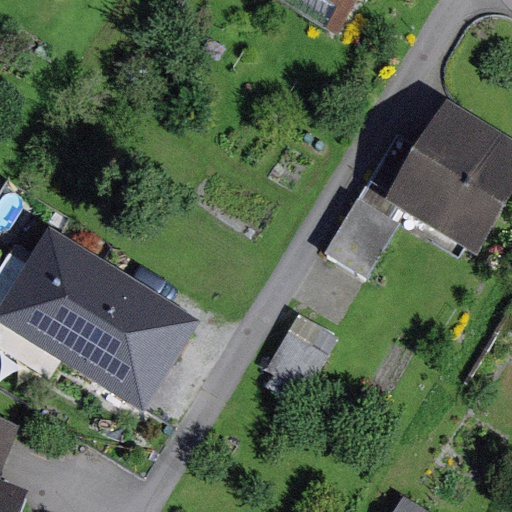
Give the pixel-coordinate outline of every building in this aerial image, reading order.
[(263,0),(343,47),(371,0),(263,0)] [(511,225),(511,150),(450,112),(386,213),(482,273),(511,225)] [(350,214),(333,264),(379,280),(396,230),(350,214)] [(200,329),(49,236),(0,315),(0,335),(142,423),(200,329)] [(27,435),(0,424),(0,511),(30,511),(33,505),(3,493),(17,460),(27,435)] [(427,511),(411,502),(404,511),(427,511)]
